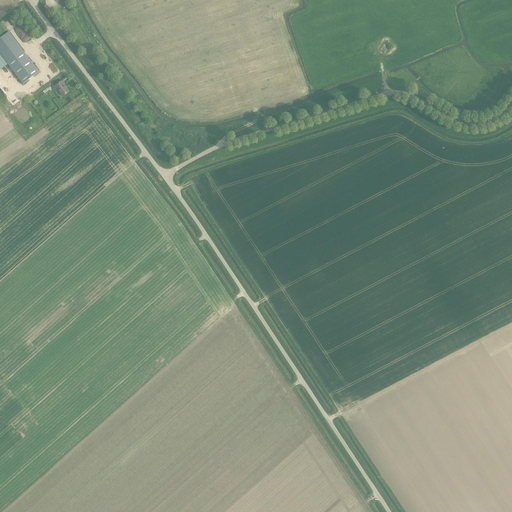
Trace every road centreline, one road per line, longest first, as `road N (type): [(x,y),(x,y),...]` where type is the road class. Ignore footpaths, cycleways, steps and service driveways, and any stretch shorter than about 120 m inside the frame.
road 1 (unclassified): [(389,511),(165,177)]
road 2 (unclassified): [(165,177),(238,138),(381,93),(408,94),(477,124),(511,104)]
road 3 (unclassified): [(165,177),(31,0)]
